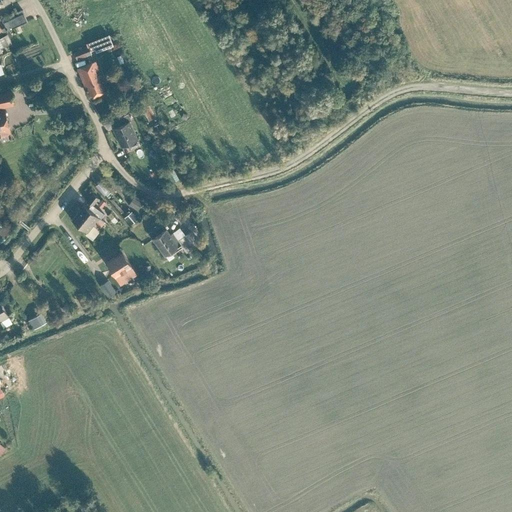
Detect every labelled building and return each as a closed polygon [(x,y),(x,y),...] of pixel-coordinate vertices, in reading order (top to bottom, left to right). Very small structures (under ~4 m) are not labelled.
[(0,35),(13,29),(28,22),(24,14),(16,17),(14,13),(11,14),(11,15),(2,20),(4,23),(6,27),(2,29),(0,24),(0,35)] [(94,22),(67,34),(72,46),(100,34),(94,22)] [(13,43),(8,34),(0,38),(0,54),(4,53),(2,49),(13,43)] [(95,44),(98,51),(107,48),(104,40),(95,44)] [(75,53),(78,60),(93,54),(88,42),(81,45),(83,49),(75,53)] [(78,69),(86,87),(88,86),(94,98),(107,92),(100,77),(103,75),(97,61),(78,69)] [(0,107),(16,104),(13,89),(0,91),(0,107)] [(145,110),(147,113),(153,110),(152,106),(151,107),(149,103),(143,106),(145,110)] [(0,139),(10,137),(9,132),(12,131),(6,107),(0,108),(0,139)] [(123,147),(125,152),(132,148),(130,144),(140,139),(131,121),(132,121),(129,114),(118,119),(121,126),(114,129),(123,147)] [(184,170),(181,177),(188,180),(191,173),(184,170)] [(70,220),(86,232),(92,224),(97,229),(103,222),(99,219),(103,214),(92,205),(96,200),(99,202),(96,205),(100,208),(105,202),(101,199),(100,200),(98,198),(92,193),(85,201),(89,204),(86,208),(81,205),(70,220)] [(136,194),(130,202),(139,208),(145,200),(136,194)] [(170,250),(171,252),(181,245),(186,252),(196,246),(190,231),(189,231),(177,239),(171,231),(169,233),(165,228),(150,238),(163,256),(170,250)] [(118,284),(135,273),(121,251),(104,262),(118,284)] [(99,285),(107,296),(115,291),(107,279),(99,285)] [(0,321),(10,316),(0,297),(0,321)]
